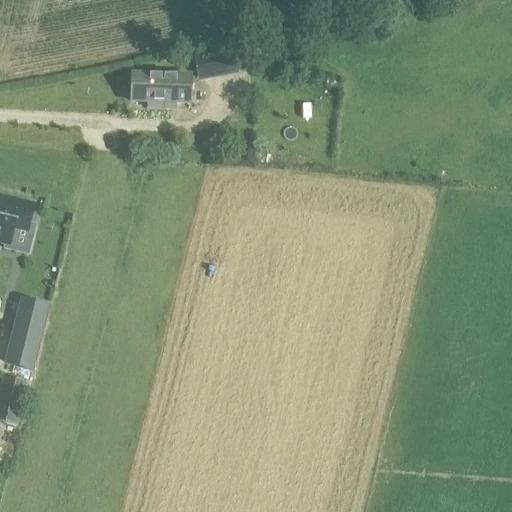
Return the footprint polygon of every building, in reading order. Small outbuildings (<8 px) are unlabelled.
[(233,53),(193,60),(198,86),(238,78),(233,53)] [(191,116),(192,82),(192,79),(131,78),(130,115),(191,116)] [(28,231),(34,207),(5,200),(2,211),(0,211),(0,244),(9,247),(13,232),(20,233),(21,229),(28,231)] [(26,299),(8,368),(31,374),(49,306),(26,299)] [(0,425),(17,430),(28,386),(3,380),(0,390),(0,425)]
